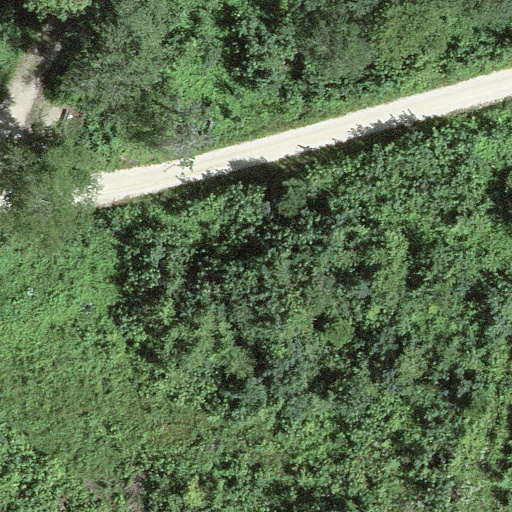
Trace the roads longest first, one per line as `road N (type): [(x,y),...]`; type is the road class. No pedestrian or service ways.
road 1 (track): [(0,194),(93,187),(206,165),(511,77)]
road 2 (track): [(67,0),(0,115)]
